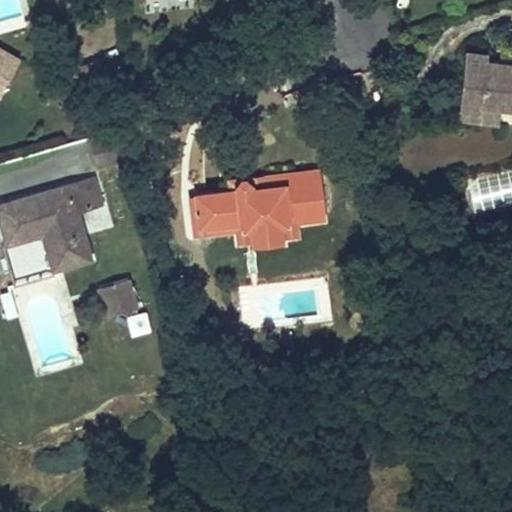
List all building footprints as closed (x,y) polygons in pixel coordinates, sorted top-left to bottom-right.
[(0,92),(19,59),(0,48),(0,92)] [(510,73),(511,60),(511,58),(497,57),(496,71),(510,73)] [(97,59),(79,65),(89,98),(107,93),(97,59)] [(461,59),(454,117),(482,120),(483,116),(497,118),(511,119),(511,60),(510,73),(496,71),(478,69),(479,61),(461,59)] [(482,120),(454,117),(453,128),(495,134),(497,118),(483,116),(482,120)] [(116,128),(88,136),(98,169),(124,160),(116,128)] [(211,173),(183,183),(193,213),(226,201),(231,213),(272,198),(269,187),(306,174),(294,136),(208,165),(211,173)] [(511,167),(466,172),(470,211),(511,206),(511,167)] [(193,213),(183,183),(170,187),(186,229),(219,218),(223,227),(289,206),(286,195),(311,185),(306,174),(269,187),(272,198),(231,213),(226,201),(193,213)] [(93,177),(0,204),(0,218),(8,248),(41,238),(51,266),(90,254),(78,208),(101,203),(93,177)] [(97,287),(104,314),(135,305),(128,278),(97,287)] [(98,380),(116,374),(110,355),(91,362),(98,380)]
